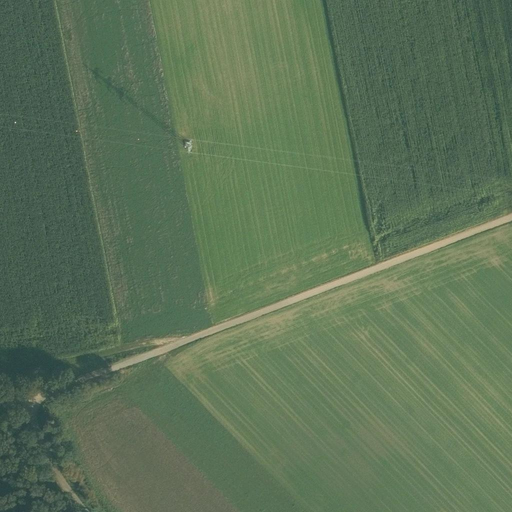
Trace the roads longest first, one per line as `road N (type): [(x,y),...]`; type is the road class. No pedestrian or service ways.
road 1 (track): [(24,402),(511,217)]
road 2 (track): [(167,348),(166,358),(69,408),(71,417)]
road 3 (track): [(84,511),(24,402)]
